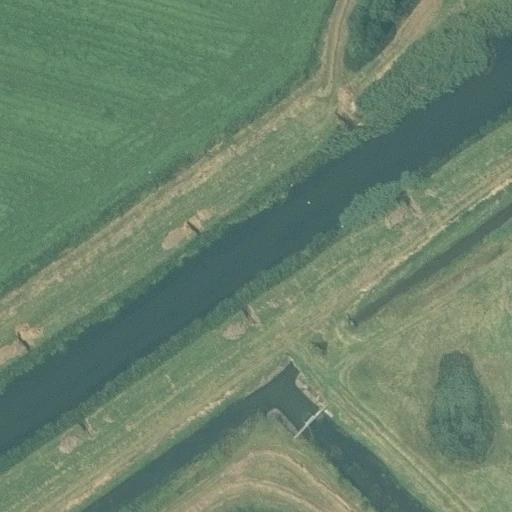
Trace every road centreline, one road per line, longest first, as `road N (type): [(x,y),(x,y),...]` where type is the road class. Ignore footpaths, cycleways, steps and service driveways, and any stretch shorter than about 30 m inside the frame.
road 1 (track): [(25,511),(511,168)]
road 2 (track): [(0,331),(344,82)]
